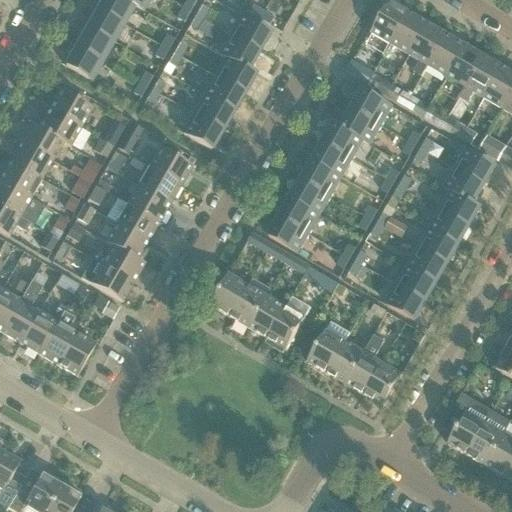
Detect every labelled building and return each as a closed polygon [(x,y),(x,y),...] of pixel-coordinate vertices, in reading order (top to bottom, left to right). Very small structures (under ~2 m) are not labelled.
[(122,0),(105,0),(99,12),(124,26),(134,7),(135,7),(122,0)] [(143,12),(149,0),(122,0),(135,7),(134,7),(143,12)] [(188,0),(184,9),(191,14),(197,3),(192,0),(188,0)] [(391,46),(409,14),(390,3),(372,35),(391,46)] [(196,17),(204,21),(211,11),(202,6),(196,17)] [(260,20),(265,12),(254,6),(249,14),(260,20)] [(186,24),(191,14),(184,9),(178,19),(186,24)] [(113,45),(124,26),(99,12),(88,30),(113,45)] [(260,20),(271,27),(275,19),(265,12),(260,20)] [(409,57),(428,25),(409,14),(391,46),(409,57)] [(198,32),(204,21),(196,17),(190,27),(198,32)] [(260,53),(270,34),(243,18),(232,37),(260,53)] [(428,67),(447,36),(428,25),(409,57),(419,62),(413,73),(423,79),(429,68),(428,67)] [(102,64),(113,45),(88,30),(77,49),(102,64)] [(162,47),(170,51),(176,41),(168,36),(162,47)] [(447,78),(465,46),(447,36),(428,67),(429,68),(447,78)] [(248,73),(249,72),(260,53),(232,37),(220,57),(227,61),(228,60),(248,73)] [(211,42),(207,47),(214,51),(217,45),(211,42)] [(175,54),(183,58),(189,48),(181,44),(175,54)] [(466,89),(484,57),(465,46),(447,78),(466,89)] [(164,62),(170,51),(162,47),(156,57),(164,62)] [(91,82),(102,64),(77,49),(66,68),(91,82)] [(177,68),(183,58),(175,54),(169,65),(177,68)] [(485,100),(503,68),(484,57),(466,89),(460,98),(469,104),(475,95),(485,100)] [(256,76),(249,72),(248,73),(228,60),(227,61),(216,80),(244,96),(256,76)] [(370,86),(376,75),(354,62),(347,73),(370,86)] [(503,111),(511,95),(511,73),(503,68),(485,100),(503,111)] [(140,84),(148,88),(154,78),(146,73),(140,84)] [(174,73),(171,78),(178,82),(181,77),(174,73)] [(233,115),(244,96),(216,80),(205,99),(233,115)] [(388,97),(395,86),(384,80),(377,91),(388,97)] [(153,91),(161,96),(167,85),(159,81),(153,91)] [(142,99),(148,88),(140,84),(134,94),(142,99)] [(395,86),(388,97),(398,103),(405,92),(395,86)] [(154,106),(161,96),(153,91),(147,102),(154,106)] [(353,110),(381,126),(392,107),(364,91),(353,110)] [(50,112),(82,130),(93,111),(61,93),(50,112)] [(511,115),(511,95),(503,111),(511,115)] [(222,133),(233,115),(205,99),(195,117),(222,133)] [(424,119),(431,107),(421,101),(414,113),(424,119)] [(431,107),(424,119),(434,125),(441,113),(431,107)] [(369,147),(381,126),(353,110),(343,129),(342,130),(363,142),(362,143),(369,147)] [(40,130),(39,130),(64,145),(64,146),(71,150),(73,145),(82,151),(90,135),(82,130),(50,112),(40,130)] [(211,152),(222,133),(195,117),(184,136),(211,152)] [(462,141),(469,129),(458,122),(451,134),(462,141)] [(342,130),(343,129),(336,125),(325,144),(352,160),(362,143),(363,142),(342,130)] [(39,130),(40,130),(33,126),(22,145),(53,164),(64,146),(64,145),(39,130)] [(469,129),(462,141),(472,147),(479,135),(469,129)] [(107,136),(103,142),(116,149),(122,140),(109,132),(107,136)] [(409,143),(417,148),(423,137),(415,133),(409,143)] [(129,156),(137,142),(127,136),(119,149),(129,156)] [(480,151),(498,162),(507,148),(488,137),(480,151)] [(421,150),(429,155),(435,144),(427,139),(421,150)] [(411,158),(417,148),(409,143),(403,153),(411,158)] [(114,150),(103,144),(96,156),(107,162),(114,150)] [(341,179),(352,160),(325,144),(314,163),(341,179)] [(42,182),(53,164),(22,145),(11,164),(42,182)] [(499,162),(511,169),(511,151),(507,148),(499,162)] [(193,169),(162,151),(161,150),(150,169),(182,188),(193,169)] [(423,165),(429,155),(421,150),(415,161),(423,165)] [(484,187),(495,167),(468,151),(456,171),(484,187)] [(115,155),(107,169),(117,175),(126,161),(115,155)] [(91,186),(102,168),(91,161),(80,180),(91,186)] [(330,198),(341,179),(314,163),(303,182),(322,193),(330,198)] [(0,182),(32,201),(42,182),(11,164),(0,182)] [(171,207),(182,188),(150,169),(139,188),(171,207)] [(388,180),(395,185),(402,174),(394,170),(388,180)] [(474,205),(484,187),(456,171),(445,190),(452,194),(474,205)] [(400,187),(407,192),(414,182),(406,177),(400,187)] [(83,200),(91,186),(80,180),(72,194),(83,200)] [(389,195),(395,185),(388,180),(381,191),(389,195)] [(0,207),(21,220),(21,219),(32,201),(0,182),(0,207)] [(330,198),(322,193),(303,182),(292,201),(319,217),(330,198)] [(394,198),(393,199),(400,203),(401,202),(407,193),(407,192),(400,187),(397,193),(394,198)] [(107,194),(96,188),(88,202),(99,208),(107,194)] [(120,192),(116,199),(128,207),(160,226),(161,225),(171,207),(139,188),(136,193),(134,197),(121,190),(120,192)] [(481,209),(474,205),(452,194),(442,212),(470,228),(481,209)] [(66,210),(74,215),(80,204),(72,199),(66,210)] [(308,236),(319,217),(292,201),(281,220),(308,236)] [(85,206),(77,220),(88,226),(97,212),(85,206)] [(32,225),(21,219),(21,220),(0,207),(0,233),(10,239),(16,228),(26,235),(32,225)] [(149,244),(160,226),(128,207),(117,226),(149,244)] [(366,218),(374,222),(380,212),(372,207),(366,218)] [(459,247),(470,228),(442,212),(431,231),(459,247)] [(384,215),(378,225),(386,230),(403,240),(409,229),(384,215)] [(54,229),(62,234),(69,222),(60,217),(54,229)] [(368,233),(374,222),(366,218),(359,228),(368,233)] [(297,255),(308,236),(281,220),(270,239),(297,255)] [(376,228),(372,235),(380,239),(386,230),(378,225),(376,228)] [(79,244),(86,233),(74,226),(68,238),(79,244)] [(138,263),(139,262),(149,244),(117,226),(106,245),(113,249),(113,248),(138,263)] [(448,266),(459,247),(431,231),(420,250),(448,266)] [(268,255),(274,245),(255,234),(249,244),(268,255)] [(42,247),(52,253),(59,241),(49,235),(42,247)] [(63,244),(55,259),(64,264),(73,250),(63,244)] [(287,266),(293,256),(274,245),(268,255),(287,266)] [(352,260),(358,250),(350,245),(344,256),(352,260)] [(146,266),(139,262),(138,263),(113,248),(113,249),(102,267),(134,285),(146,266)] [(437,285),(448,266),(420,250),(409,269),(437,285)] [(356,263),(364,268),(370,257),(362,253),(356,263)] [(293,256),(287,266),(305,277),(311,268),(293,256)] [(346,271),(352,260),(344,256),(338,266),(346,271)] [(364,275),(392,292),(403,274),(374,258),(364,275)] [(134,285),(102,267),(92,261),(81,280),(123,305),(134,285)] [(358,278),(364,268),(356,263),(350,274),(358,278)] [(311,268),(306,277),(316,283),(321,273),(311,268)] [(426,304),(437,285),(409,269),(398,288),(426,304)] [(230,319),(249,287),(230,276),(211,308),(230,319)] [(20,281),(14,293),(24,298),(30,287),(20,281)] [(21,304),(2,336),(21,346),(39,315),(31,310),(43,288),(33,282),(30,287),(24,298),(21,304)] [(340,285),(335,294),(343,299),(348,290),(340,285)] [(312,286),(304,298),(324,312),(332,300),(312,286)] [(249,287),(230,319),(249,330),(268,298),(249,287)] [(415,323),(426,304),(398,288),(387,307),(415,323)] [(80,290),(75,299),(83,304),(88,295),(80,290)] [(0,334),(2,336),(21,304),(2,293),(0,296),(0,334)] [(268,341),(287,309),(268,298),(249,330),(268,341)] [(287,352),(306,320),(312,309),(293,298),(287,309),(268,341),(275,345),(273,348),(283,354),(285,351),(287,352)] [(114,321),(120,310),(110,304),(103,314),(114,321)] [(376,306),(371,314),(382,320),(387,312),(376,306)] [(60,307),(55,315),(62,319),(65,313),(67,310),(60,307)] [(40,357),(58,368),(77,336),(69,331),(75,320),(65,313),(62,319),(58,325),(40,357)] [(40,357),(58,325),(39,315),(21,346),(40,357)] [(413,340),(421,345),(426,336),(418,331),(413,340)] [(327,375),(345,343),(326,332),(308,364),(327,375)] [(77,336),(58,368),(78,379),(96,347),(77,336)] [(383,365),(374,360),(382,346),(372,341),(364,354),(346,386),(365,397),(383,365)] [(346,386),(364,354),(345,343),(327,375),(346,386)] [(511,353),(507,351),(496,370),(511,379),(511,353)] [(384,408),(402,377),(383,365),(365,397),(384,408)] [(468,457),(486,425),(493,414),(462,396),(444,429),(454,435),(448,446),(468,457)] [(486,468),(505,436),(511,425),(493,414),(486,425),(468,457),(486,467),(486,468)] [(511,466),(511,439),(505,436),(486,468),(505,478),(511,466)] [(2,453),(0,455),(0,493),(2,495),(0,499),(0,511),(7,511),(9,510),(21,488),(11,482),(21,464),(2,453)] [(21,488),(9,510),(11,511),(48,511),(64,484),(48,475),(46,478),(43,476),(32,495),(21,488)] [(73,511),(82,499),(79,497),(80,494),(64,484),(48,511),(73,511)]
